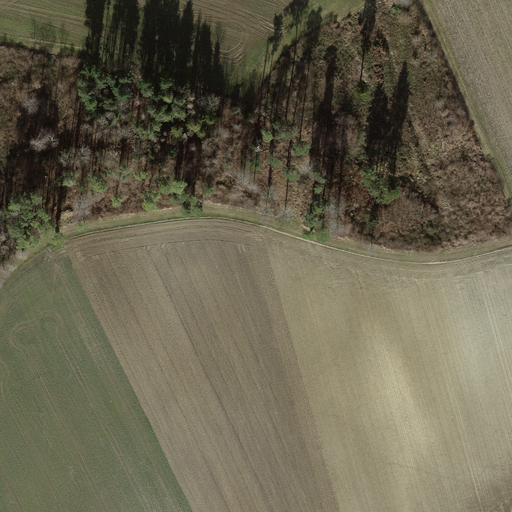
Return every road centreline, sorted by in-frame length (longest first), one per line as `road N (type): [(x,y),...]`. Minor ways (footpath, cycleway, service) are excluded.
road 1 (track): [(0,281),(69,232),(196,210),(397,257),(460,255),(511,241)]
road 2 (track): [(0,41),(241,95),(276,44),(362,0)]
road 3 (track): [(511,209),(420,0)]
